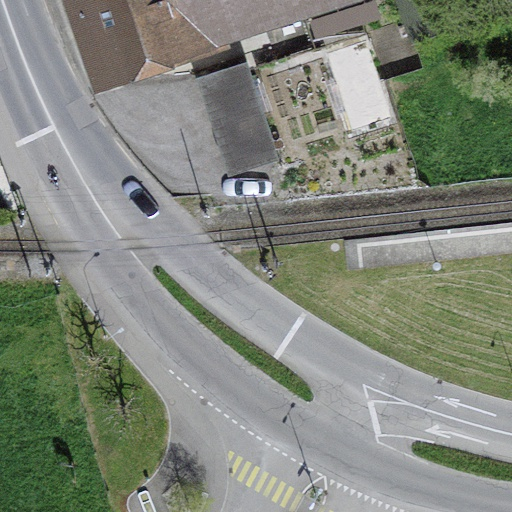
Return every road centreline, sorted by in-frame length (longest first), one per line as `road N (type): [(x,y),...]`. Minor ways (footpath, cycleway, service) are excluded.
road 1 (secondary): [(2,0),(49,118),(127,243),(188,312),(338,412)]
road 2 (secondary): [(338,412),(454,463),(511,475)]
